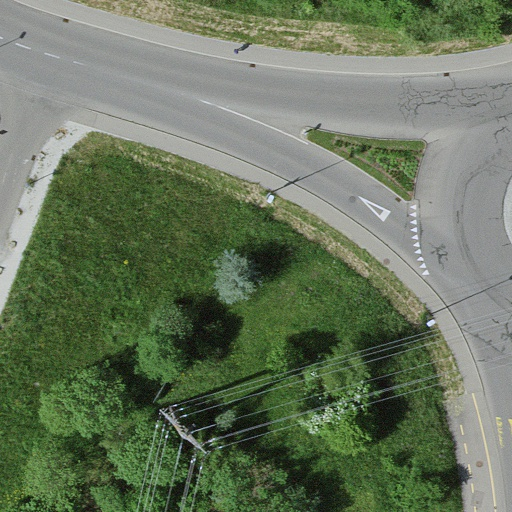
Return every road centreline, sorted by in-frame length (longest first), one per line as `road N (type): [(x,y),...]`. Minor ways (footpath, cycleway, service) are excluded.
road 1 (residential): [(457,185),(48,55)]
road 2 (tertiary): [(457,185),(455,225),(466,263),(488,296),(511,313)]
road 3 (residential): [(0,185),(48,55)]
